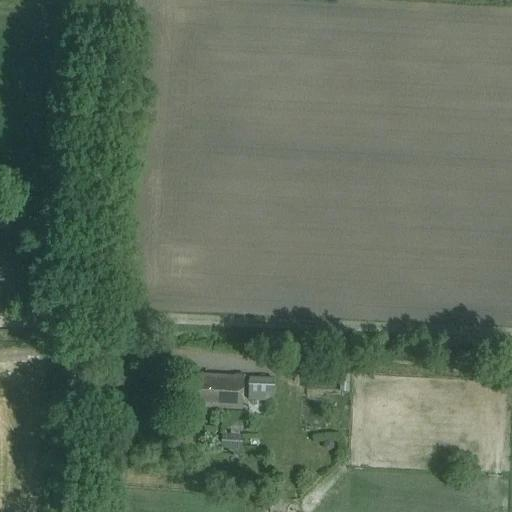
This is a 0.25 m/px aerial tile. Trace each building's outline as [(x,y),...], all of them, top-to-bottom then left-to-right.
[(10,218),(37,219),(38,205),(10,204),(10,218)] [(0,288),(24,290),(26,256),(0,254),(0,288)] [(242,410),(243,377),(191,374),(190,407),(242,410)] [(249,379),(249,401),(270,402),(270,379),(249,379)] [(244,429),(244,414),(222,413),(221,428),(244,429)] [(242,450),(242,438),(222,437),(221,449),(242,450)]
